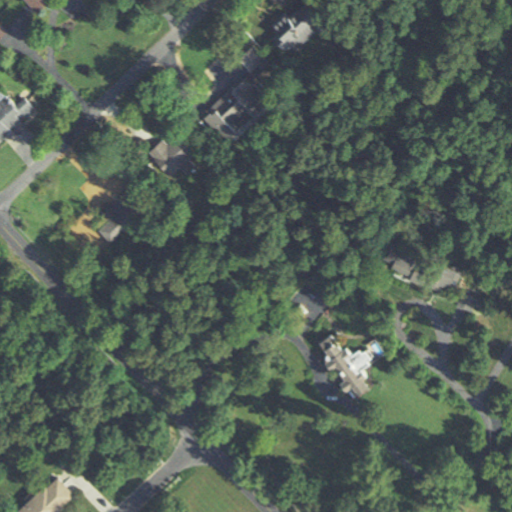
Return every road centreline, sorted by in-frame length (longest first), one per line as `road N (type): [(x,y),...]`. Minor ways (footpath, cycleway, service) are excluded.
road 1 (tertiary): [(279,511),(0,214)]
road 2 (residential): [(210,0),(0,199)]
road 3 (residential): [(442,511),(485,453),(491,429),(481,402),(511,346)]
